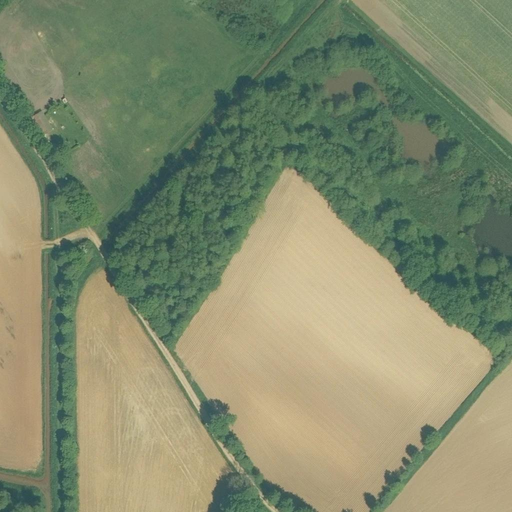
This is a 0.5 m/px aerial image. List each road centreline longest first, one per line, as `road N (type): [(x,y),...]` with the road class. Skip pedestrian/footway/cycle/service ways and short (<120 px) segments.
road 1 (track): [(64,511),(55,180),(0,94)]
road 2 (track): [(43,246),(91,234),(240,472),(276,511)]
